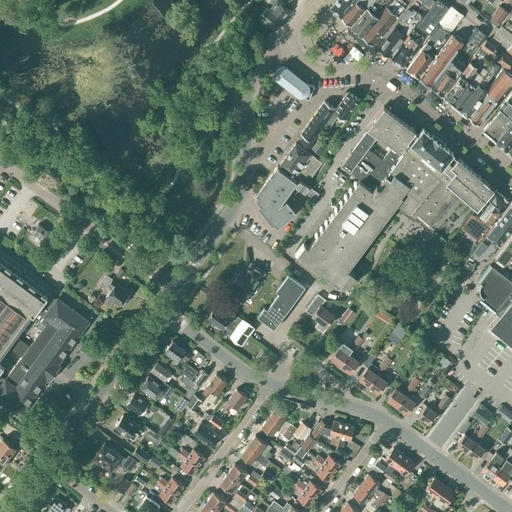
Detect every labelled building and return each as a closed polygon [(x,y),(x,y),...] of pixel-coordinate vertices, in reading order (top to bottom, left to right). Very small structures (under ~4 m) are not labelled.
[(270,7),(283,19),(290,11),(282,4),(284,3),(280,0),(272,0),(271,1),(273,3),(270,7)] [(341,17),(348,8),(355,0),(335,0),(330,7),(341,17)] [(355,0),(348,8),(349,8),(341,17),(350,25),(358,16),(359,17),(367,8),(358,0),(355,0)] [(373,0),(367,8),(359,17),(351,26),(361,35),(377,15),(390,0),(373,0)] [(390,0),(377,15),(378,16),(362,36),(372,45),(397,14),(391,9),(398,0),(390,0)] [(432,0),(418,0),(424,4),(419,10),(422,13),(432,0)] [(447,36),(464,15),(451,5),(439,20),(434,27),(426,37),(428,39),(406,68),(417,75),(447,36)] [(508,12),(499,5),(491,17),(500,24),(508,12)] [(275,30),(282,20),(266,7),(258,17),(275,30)] [(388,56),(405,34),(407,35),(421,15),(413,9),(405,19),(408,21),(401,31),(394,26),(378,49),(388,56)] [(245,22),(251,27),(254,23),(256,19),(251,15),(245,22)] [(511,55),(511,33),(501,25),(489,40),(495,45),(501,49),(502,49),(511,55)] [(468,38),(478,46),(487,34),(476,27),(468,38)] [(452,33),(420,77),(430,85),(463,41),(452,33)] [(403,66),(418,43),(405,35),(391,58),(403,66)] [(486,38),(481,46),(490,52),(495,45),(489,40),(486,38)] [(510,71),(511,67),(511,55),(502,49),(494,61),(510,71)] [(442,94),(464,63),(454,55),(431,85),(442,94)] [(468,115),(487,89),(484,87),(499,64),(494,61),(494,60),(487,70),(478,83),(475,86),(459,108),(468,115)] [(458,92),(475,70),(477,67),(469,61),(462,70),(462,71),(450,87),(450,86),(444,96),(451,101),(458,92)] [(309,99),(314,86),(301,81),(295,76),(291,72),(287,68),(285,67),(283,66),(281,67),(279,67),(277,69),(276,71),(276,73),(276,75),(277,77),(278,78),(294,91),(297,92),(296,94),(309,99)] [(459,108),(475,86),(478,83),(487,70),(483,67),(479,73),(475,70),(458,92),(451,101),(459,108)] [(511,74),(502,67),(493,80),(505,89),(511,80),(511,74)] [(505,89),(493,80),(487,89),(473,109),(468,115),(478,124),(491,108),(505,89)] [(489,134),(511,105),(511,90),(506,98),(499,108),(483,129),(489,134)] [(335,108),(324,123),(329,127),(339,111),(347,117),(359,99),(348,91),(335,108)] [(324,123),(335,108),(324,100),(301,133),(304,135),(299,140),(311,148),(314,143),(311,140),(323,123),(324,123)] [(511,105),(489,134),(495,139),(511,118),(511,105)] [(305,242),(295,254),(319,272),(321,270),(339,284),(343,279),(350,285),(355,274),(348,268),(397,203),(399,200),(385,189),(414,151),(435,166),(438,161),(443,165),(453,154),(452,153),(453,152),(423,128),(418,134),(414,132),(416,130),(384,106),(340,163),(360,177),(308,245),(305,242)] [(511,118),(495,139),(506,149),(511,140),(511,118)] [(327,143),(318,138),(311,148),(320,154),(327,143)] [(296,143),(296,142),(280,164),(280,165),(281,164),(306,183),(322,161),(296,143)] [(269,216),(277,227),(295,212),(291,208),(286,202),(279,208),(276,205),(296,179),(277,165),(266,181),(266,182),(258,193),(259,193),(255,198),(261,205),(269,216)] [(346,176),(337,169),(332,175),(342,182),(346,176)] [(319,193),(318,193),(299,179),(295,185),(315,199),(319,193)] [(508,199),(495,189),(464,228),(478,240),(506,205),(504,204),(508,199)] [(511,225),(511,201),(487,231),(479,242),(463,264),(464,265),(473,269),(474,263),(476,260),(479,262),(483,257),(485,259),(500,241),(511,225)] [(43,239),(49,231),(39,224),(33,232),(43,239)] [(511,253),(511,235),(498,254),(507,261),(511,253)] [(45,300),(50,293),(0,256),(0,370),(8,360),(1,355),(8,346),(22,356),(0,386),(0,399),(20,414),(32,398),(46,377),(50,380),(55,372),(61,365),(57,363),(75,338),(88,321),(57,298),(52,305),(45,300)] [(256,287),(261,280),(259,279),(263,273),(251,264),(244,274),(240,271),(237,274),(236,273),(231,279),(233,280),(231,284),(235,287),(231,292),(243,301),(254,285),(256,287)] [(511,346),(511,282),(490,264),(478,279),(481,282),(479,285),(479,289),(480,293),(482,296),(480,299),(494,311),(500,315),(490,328),(511,346)] [(116,274),(121,278),(126,271),(121,268),(116,274)] [(463,281),(467,274),(460,271),(457,278),(463,281)] [(99,283),(106,288),(108,286),(110,287),(109,288),(111,290),(103,301),(112,307),(116,301),(121,305),(121,304),(122,305),(126,300),(124,299),(130,292),(120,285),(121,284),(114,278),(113,279),(106,274),(99,283)] [(264,307),(258,315),(274,327),(305,285),(289,274),(283,281),(276,290),(279,292),(267,309),(264,307)] [(305,310),(312,315),(319,320),(315,325),(323,331),(335,315),(321,305),(326,299),(318,292),(305,310)] [(215,306),(207,316),(216,322),(215,324),(225,331),(226,330),(231,333),(229,335),(235,341),(242,345),(255,327),(249,320),(242,317),(242,318),(238,315),(235,319),(223,310),(222,311),(215,306)] [(355,312),(348,307),(340,318),(347,324),(355,312)] [(392,330),(401,337),(408,329),(398,321),(392,330)] [(353,330),(348,326),(343,334),(348,338),(353,330)] [(350,346),(353,348),(361,337),(358,335),(350,346)] [(364,339),(361,337),(353,348),(355,350),(364,339)] [(173,340),(165,350),(178,360),(181,355),(187,359),(191,354),(185,350),(185,349),(173,340)] [(330,357),(340,364),(349,353),(344,349),(346,346),(342,343),(340,347),(339,346),(330,357)] [(355,357),(349,353),(340,364),(350,372),(359,360),(358,360),(360,356),(357,354),(355,357)] [(378,366),(380,368),(389,357),(386,355),(378,366)] [(391,359),(389,357),(380,368),(383,370),(391,359)] [(172,368),(159,359),(151,370),(164,379),(168,373),(176,378),(179,374),(171,368),(172,368)] [(359,378),(369,385),(377,373),(372,369),(373,367),(369,364),(368,366),(367,366),(359,378)] [(193,380),(199,385),(208,373),(202,368),(193,380)] [(227,380),(216,373),(206,386),(207,387),(203,392),(207,396),(211,390),(216,394),(227,380)] [(387,381),(377,373),(369,385),(379,392),(387,381)] [(173,387),(164,380),(161,385),(148,375),(144,380),(142,381),(140,384),(140,386),(140,387),(155,398),(160,391),(166,396),(173,387)] [(406,387),(409,389),(417,378),(414,376),(406,387)] [(420,380),(417,378),(409,389),(411,391),(420,380)] [(435,384),(430,380),(419,395),(424,398),(435,384)] [(387,398),(397,406),(405,394),(395,387),(387,398)] [(247,395),(237,388),(227,401),(228,401),(224,407),(228,410),(232,404),(237,408),(247,395)] [(148,402),(134,392),(126,403),(140,413),(146,406),(154,412),(158,407),(149,400),(148,402)] [(202,398),(194,393),(187,404),(194,409),(202,398)] [(437,405),(440,407),(448,395),(445,393),(437,405)] [(411,398),(405,394),(397,406),(407,413),(415,401),(418,397),(414,394),(411,398)] [(194,409),(187,404),(183,409),(193,416),(197,411),(194,409)] [(428,422),(436,412),(426,404),(418,415),(428,422)] [(493,414),(479,404),(472,414),(486,424),(493,414)] [(277,405),(269,415),(289,430),(293,425),(290,422),(289,423),(283,418),(287,413),(277,405)] [(123,414),(115,426),(130,437),(130,436),(134,439),(139,433),(138,432),(139,431),(142,433),(147,426),(143,424),(142,425),(140,423),(138,425),(133,421),(132,421),(123,414)] [(223,421),(213,414),(209,420),(219,427),(223,421)] [(289,430),(269,415),(262,426),(272,434),(276,428),(281,432),(280,432),(289,438),(292,433),(289,431),(289,430)] [(344,422),(334,419),(331,427),(326,425),(327,424),(321,420),(312,432),(318,436),(322,431),(336,435),(333,443),(337,444),(344,422)] [(311,427),(302,420),(293,433),(301,439),(311,427)] [(192,432),(212,446),(220,436),(214,432),(214,431),(200,421),(192,432)] [(164,430),(154,422),(150,428),(160,435),(164,430)] [(354,426),(344,422),(337,444),(342,446),(344,438),(350,440),(354,426)] [(475,433),(478,435),(486,424),(484,422),(475,433)] [(489,426),(486,424),(478,435),(481,437),(489,426)] [(185,433),(175,426),(171,432),(181,439),(185,433)] [(511,434),(511,429),(507,426),(498,439),(505,444),(511,434)] [(156,433),(149,428),(145,433),(152,438),(156,433)] [(502,433),(496,429),(489,440),(494,444),(502,433)] [(467,451),(475,440),(465,433),(457,443),(467,451)] [(271,446),(255,434),(248,444),(268,459),(273,453),(268,450),(271,446)] [(316,439),(309,434),(300,446),(307,451),(316,439)] [(0,441),(0,452),(8,458),(16,447),(3,437),(0,441)] [(475,440),(467,451),(477,458),(485,448),(475,440)] [(287,442),(283,447),(293,454),(297,449),(287,442)] [(125,459),(104,443),(95,456),(105,463),(104,465),(107,468),(110,467),(115,471),(120,463),(130,471),(137,461),(129,455),(125,459)] [(268,459),(248,444),(241,454),(257,466),(260,461),(265,465),(269,460),(268,459)] [(150,455),(137,446),(132,452),(145,462),(150,455)] [(348,453),(338,446),(334,451),(344,459),(348,453)] [(183,448),(180,451),(199,465),(205,456),(193,447),(189,453),(183,448)] [(293,454),(283,447),(279,453),(289,460),(293,454)] [(404,454),(393,447),(384,459),(389,462),(385,467),(382,472),(388,476),(392,471),(395,466),(404,454)] [(482,469),(492,476),(511,449),(509,447),(503,456),(496,451),(482,469)] [(511,454),(511,449),(492,476),(503,483),(510,473),(500,465),(504,460),(506,462),(511,454)] [(192,474),(199,465),(180,451),(177,455),(184,460),(181,465),(192,474)] [(307,458),(297,451),(291,458),(301,466),(307,458)] [(319,454),(316,458),(334,471),(341,462),(329,454),(325,459),(319,454)] [(414,462),(404,454),(395,466),(405,474),(414,462)] [(161,462),(152,455),(149,460),(158,467),(161,462)] [(328,480),(334,471),(316,458),(313,461),(320,466),(316,471),(328,480)] [(385,467),(377,461),(372,467),(381,473),(382,472),(385,467)] [(227,473),(238,481),(246,471),(234,463),(227,473)] [(262,475),(253,469),(246,479),(255,485),(262,475)] [(397,475),(392,471),(388,476),(393,480),(397,475)] [(238,481),(227,473),(220,483),(231,491),(238,481)] [(361,483),(372,492),(378,496),(383,500),(387,494),(382,491),(376,487),(380,481),(368,473),(361,483)] [(123,475),(115,486),(124,493),(125,491),(131,482),(132,481),(123,475)] [(146,481),(137,475),(133,481),(141,488),(146,481)] [(295,475),(292,479),(315,497),(322,488),(310,479),(306,485),(300,480),(300,479),(295,475)] [(161,476),(159,480),(178,494),(184,485),(172,476),(168,481),(161,476)] [(425,489),(436,496),(445,484),(434,477),(425,489)] [(171,502),(178,494),(159,480),(156,483),(163,488),(159,494),(171,502)] [(131,482),(125,491),(131,495),(137,486),(131,482)] [(365,502),(372,492),(361,483),(353,494),(365,502)] [(309,506),(315,497),(297,484),(294,487),(301,492),(297,497),(309,506)] [(455,492),(445,484),(436,496),(446,504),(455,492)] [(281,492),(272,485),(267,491),(277,498),(281,492)] [(248,495),(239,489),(235,494),(244,500),(248,495)] [(206,501),(218,509),(221,504),(231,511),(235,511),(238,509),(214,491),(206,501)] [(146,495),(137,507),(143,511),(160,511),(157,509),(160,506),(146,495)] [(67,511),(70,508),(54,496),(44,510),(46,511),(67,511)] [(379,505),(383,500),(378,496),(374,502),(379,505)] [(254,506),(246,500),(242,506),(250,511),(254,506)] [(274,500),(270,505),(279,511),(301,511),(291,505),(287,510),(274,500)] [(215,511),(218,509),(206,501),(199,511),(200,511),(215,511)] [(347,501),(340,511),(339,511),(357,511),(359,510),(347,501)] [(412,507),(406,502),(402,507),(409,511),(412,507)] [(428,506),(423,502),(419,508),(424,511),(428,506)]
